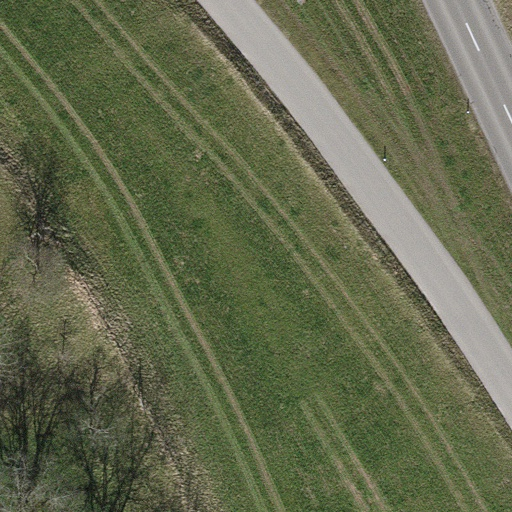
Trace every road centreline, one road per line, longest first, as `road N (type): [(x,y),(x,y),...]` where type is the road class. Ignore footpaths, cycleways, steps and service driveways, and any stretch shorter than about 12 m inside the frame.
road 1 (unclassified): [(222,0),(454,296),(511,386)]
road 2 (tertiary): [(511,116),(457,0)]
